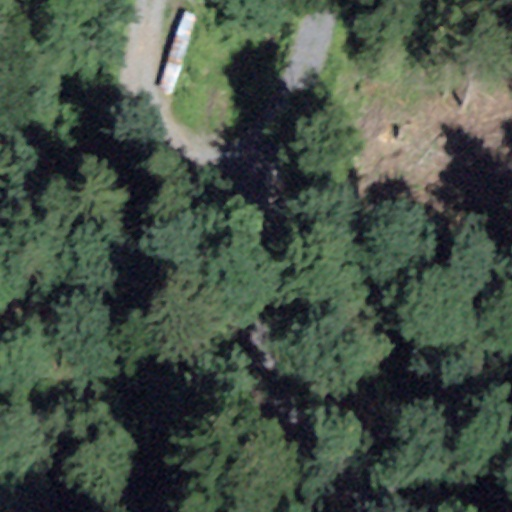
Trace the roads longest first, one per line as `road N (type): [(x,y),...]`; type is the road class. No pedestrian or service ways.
road 1 (track): [(328,0),(289,124),(221,185),(167,119),(154,0)]
road 2 (track): [(221,185),(265,357),(344,481),(392,511)]
